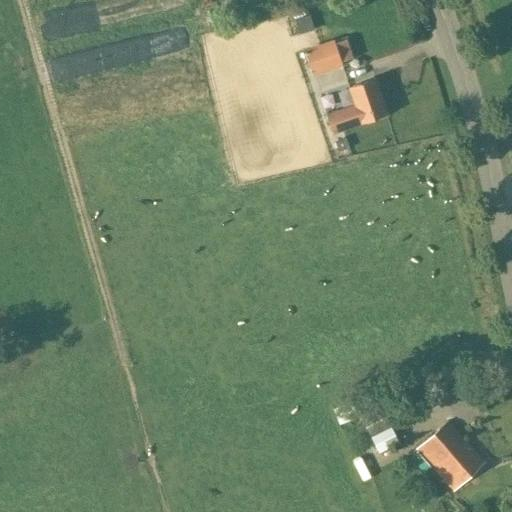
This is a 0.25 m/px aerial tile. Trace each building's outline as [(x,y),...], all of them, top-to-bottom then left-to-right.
[(104,0),(92,2),(97,26),(118,22),(116,12),(127,10),(128,19),(187,8),(185,0),(104,0)] [(293,18),(298,32),(313,27),(308,13),(293,18)] [(347,39),(335,42),(334,40),(304,51),(313,77),(343,66),(342,63),(353,59),(347,39)] [(334,134),(387,115),(375,79),(349,88),(355,106),(327,115),(334,134)] [(151,103),(147,83),(96,94),(101,113),(151,103)] [(350,149),(346,138),(335,142),(339,153),(350,149)] [(413,389),(376,407),(359,416),(379,453),(399,443),(392,429),(425,412),(424,410),(454,395),(449,385),(419,400),(413,389)] [(455,491),(484,463),(448,422),(417,449),(455,491)]
